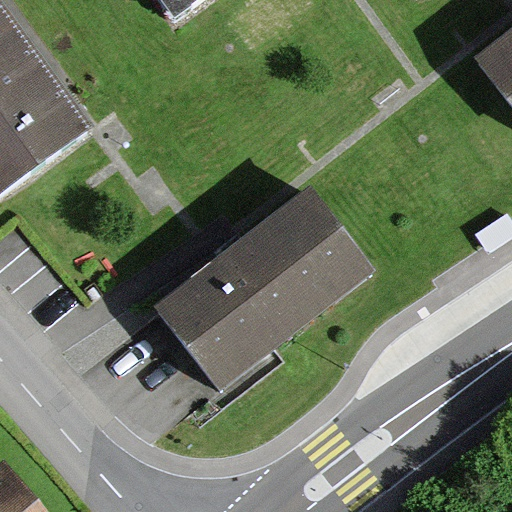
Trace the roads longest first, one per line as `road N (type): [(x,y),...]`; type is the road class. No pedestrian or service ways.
road 1 (secondary): [(294,511),(511,343)]
road 2 (residential): [(138,511),(0,351)]
